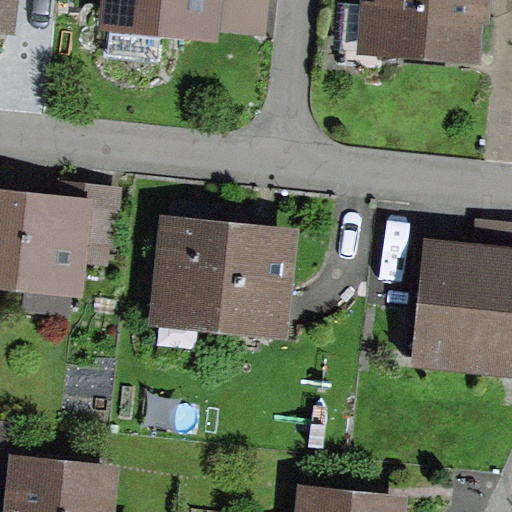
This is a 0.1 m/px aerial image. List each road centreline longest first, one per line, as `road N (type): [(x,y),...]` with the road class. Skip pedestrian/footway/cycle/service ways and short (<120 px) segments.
road 1 (residential): [(0,146),(280,175)]
road 2 (residential): [(280,175),(511,203)]
road 3 (residential): [(294,0),(280,175)]
